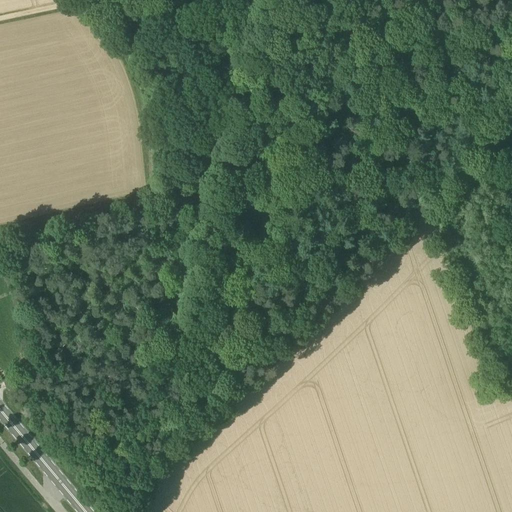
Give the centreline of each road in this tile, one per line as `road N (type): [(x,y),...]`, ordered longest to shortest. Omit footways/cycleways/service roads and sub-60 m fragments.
road 1 (track): [(140,511),(327,83),(352,0)]
road 2 (track): [(166,463),(333,317),(416,227),(482,110),(511,78)]
road 3 (primary): [(84,511),(0,410)]
